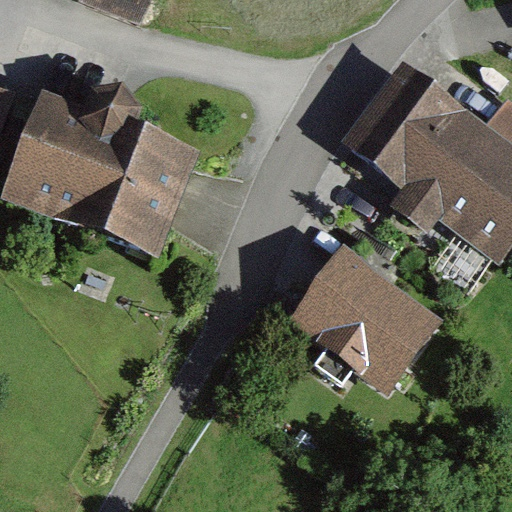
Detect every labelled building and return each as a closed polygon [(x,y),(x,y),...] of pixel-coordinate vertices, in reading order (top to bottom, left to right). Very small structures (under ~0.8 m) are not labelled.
[(136,30),(148,0),(77,0),(75,5),(136,30)] [(481,270),(511,227),(511,175),(474,147),(404,97),(348,173),(481,270)] [(0,210),(142,257),(173,162),(6,107),(0,124),(0,210)] [(511,175),(511,116),(502,110),(474,147),(511,175)] [(208,288),(222,256),(193,243),(179,275),(208,288)] [(397,399),(440,333),(348,273),(305,338),(397,399)]
